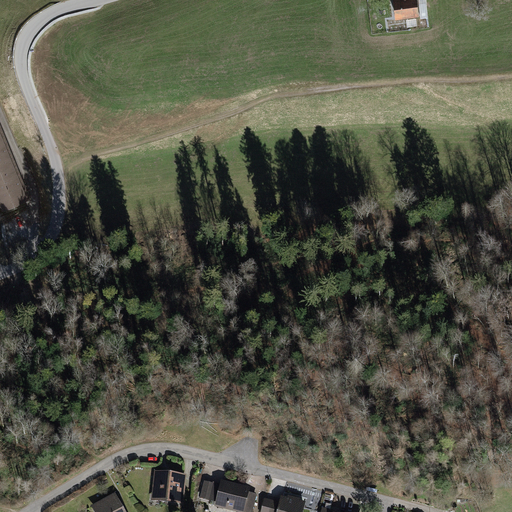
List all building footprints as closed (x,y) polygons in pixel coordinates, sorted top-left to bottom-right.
[(418,0),(392,0),(395,18),(420,15),(418,0)] [(0,126),(0,205),(1,208),(29,197),(0,126)] [(186,476),(155,472),(151,501),(182,505),(186,476)] [(216,504),(221,486),(204,482),(200,499),(216,504)] [(251,489),(222,482),(221,486),(216,504),(215,509),(227,511),(252,511),(257,496),(250,494),(251,489)] [(125,511),(115,493),(91,507),(93,511),(125,511)] [(287,500),(281,499),(280,503),(278,511),(303,511),(306,504),(299,503),(300,501),(288,498),(287,500)] [(278,511),(280,503),(265,499),(262,511),(278,511)]
